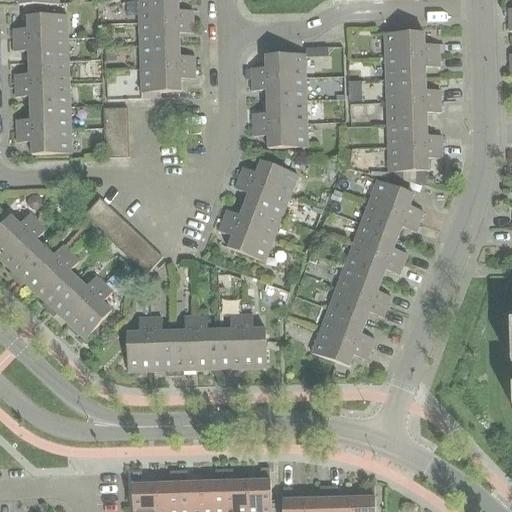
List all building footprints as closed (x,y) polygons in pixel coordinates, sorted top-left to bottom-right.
[(138,3),(139,25),(193,24),(193,12),(178,13),(178,1),(138,3)] [(14,42),(68,41),(67,17),(47,18),(47,6),(23,7),(23,8),(24,8),(24,18),(23,18),(23,20),(27,19),(28,31),(13,31),(14,42)] [(139,25),(140,48),(179,47),(179,36),(193,35),(193,24),(139,25)] [(384,36),(385,60),(439,58),(438,47),(424,47),(424,35),(384,36)] [(28,53),(29,65),(68,64),(68,41),(14,42),(14,54),(28,53)] [(140,48),(141,71),(194,69),(194,58),(180,58),(179,47),(140,48)] [(251,70),(252,82),(306,80),(305,56),(265,58),(266,70),(251,70)] [(385,60),(386,82),(425,81),(425,70),(439,69),(439,58),(385,60)] [(15,77),(15,88),(69,86),(68,64),(29,65),(29,76),(15,77)] [(141,71),(141,95),(161,94),(181,94),(180,81),(195,81),(194,69),(141,71)] [(266,93),(267,104),(306,103),(306,80),(252,82),(252,93),(266,93)] [(386,82),(386,105),(440,104),(440,92),(425,93),(425,81),(386,82)] [(361,84),(349,84),(350,103),(361,103),(361,84)] [(30,99),(30,110),(70,109),(69,86),(15,88),(16,99),(30,99)] [(253,116),(253,127),(307,126),(306,103),(267,104),(267,115),(253,116)] [(386,105),(387,128),(427,127),(426,115),(441,115),(440,104),(386,105)] [(16,122),(17,134),(70,132),(70,109),(30,110),(31,122),(16,122)] [(103,111),(104,124),(128,123),(128,122),(127,122),(126,112),(127,112),(127,110),(103,111)] [(362,129),(362,118),(350,118),(351,129),(362,129)] [(104,124),(104,136),(128,135),(128,134),(127,134),(127,124),(128,124),(128,123),(104,124)] [(307,126),(253,127),(253,139),(268,138),(268,150),(308,149),(307,126)] [(387,128),(388,151),(442,149),(441,138),(427,138),(427,127),(387,128)] [(71,156),(70,132),(17,134),(17,145),(31,144),(32,157),(71,156)] [(104,136),(105,148),(129,147),(129,146),(127,146),(127,136),(128,136),(128,135),(104,136)] [(105,148),(105,160),(129,160),(129,158),(128,158),(128,148),(129,148),(129,147),(105,148)] [(442,149),(388,151),(388,174),(428,173),(428,161),(442,160),(442,149)] [(292,161),(290,169),(303,172),(305,164),(292,161)] [(243,170),(239,180),(289,199),(298,177),(261,163),(256,175),(243,170)] [(289,199),(239,180),(235,191),(248,196),(244,207),(281,221),(289,199)] [(368,205),(419,224),(423,213),(410,208),(414,197),(377,183),(368,205)] [(410,184),(408,190),(419,194),(421,188),(410,184)] [(31,198),(28,202),(28,207),(31,210),(37,210),(40,207),(40,201),(36,198),(31,198)] [(83,218),(93,226),(109,209),(108,208),(108,209),(100,202),(101,201),(100,200),(83,218)] [(419,224),(368,205),(360,226),(397,240),(401,229),(415,234),(419,224)] [(281,221),(244,207),(240,217),(227,212),(223,223),(273,242),(281,221)] [(109,209),(93,226),(102,235),(118,217),(117,217),(116,217),(109,210),(110,210),(109,209)] [(0,229),(0,262),(1,263),(38,224),(29,216),(20,226),(11,218),(2,227),(1,226),(1,227),(2,228),(0,229)] [(308,216),(303,229),(314,233),(319,220),(308,216)] [(118,217),(102,235),(110,243),(127,225),(126,225),(125,225),(118,219),(119,218),(118,217)] [(273,242),(223,223),(219,234),(232,239),(228,250),(265,264),(273,242)] [(38,224),(1,263),(11,273),(9,276),(15,281),(45,250),(36,242),(46,232),(38,224)] [(127,225),(110,243),(119,251),(135,234),(135,233),(134,234),(127,227),(127,226),(127,225)] [(397,240),(360,226),(352,247),(403,267),(407,256),(393,251),(397,240)] [(135,234),(119,251),(128,259),(144,242),(143,241),(143,242),(135,235),(136,234),(135,234)] [(144,242),(128,259),(136,267),(153,250),(152,249),(151,250),(144,243),(145,243),(144,242)] [(24,284),(34,294),(71,255),(63,247),(53,258),(45,250),(15,281),(21,287),(24,284)] [(403,267),(352,247),(344,269),(381,283),(385,272),(399,277),(403,267)] [(146,276),(161,260),(162,259),(161,258),(160,258),(153,252),(154,251),(153,250),(136,267),(146,276)] [(42,307),(48,312),(78,281),(69,273),(79,263),(71,255),(34,294),(45,304),(42,307)] [(312,257),(309,263),(315,265),(318,259),(312,257)] [(381,283),(344,269),(336,290),(387,309),(391,299),(377,293),(381,283)] [(57,316),(67,325),(104,286),(96,278),(86,289),(78,281),(48,312),(54,318),(57,316)] [(104,286),(67,325),(85,342),(102,323),(103,324),(104,323),(103,322),(112,313),(103,305),(113,294),(104,286)] [(387,309),(336,290),(328,311),(365,325),(369,315),(383,320),(387,309)] [(365,325),(328,311),(320,333),(370,352),(374,341),(361,336),(365,325)] [(243,371),(241,317),(230,317),(230,332),(219,332),(220,375),(228,375),(228,371),(243,371)] [(266,343),(265,331),(253,331),(253,317),(241,317),(243,371),(266,370),(266,344),(267,344),(267,343),(266,343)] [(197,372),(196,318),(184,319),(185,333),(173,334),(175,377),(183,376),(183,373),(197,372)] [(220,375),(219,332),(207,332),(207,318),(196,318),(197,372),(212,372),(212,376),(220,375)] [(175,377),(173,334),(162,334),(161,319),(150,320),(152,374),(166,373),(166,377),(175,377)] [(152,374),(150,320),(139,320),(139,335),(127,335),(127,348),(126,348),(127,348),(128,374),(152,374)] [(370,352),(320,333),(312,355),(348,369),(353,357),(366,363),(370,352)] [(261,483),(247,483),(247,511),(271,511),(270,482),(270,470),(261,470),(261,483)] [(247,511),(247,483),(233,484),(232,471),(224,472),(225,511),(247,511)] [(216,484),(202,485),(202,511),(225,511),(224,472),(215,472),(216,484)] [(179,511),(178,473),(170,473),(170,486),(156,486),(156,511),(179,511)] [(202,511),(202,485),(187,485),(187,473),(178,473),(179,511),(202,511)] [(156,511),(156,486),(142,486),(141,474),(133,474),(133,486),(132,486),(133,511),(156,511)] [(374,499),(374,487),(365,487),(366,500),(351,500),(351,511),(375,511),(375,499),(374,499)] [(328,511),(328,488),(320,489),(320,501),(306,502),(306,511),(328,511)] [(337,501),(337,488),(328,488),(328,511),(351,511),(351,500),(337,501)] [(306,511),(306,502),(292,502),(291,490),(283,490),(283,502),(282,501),(282,511),(306,511)]
